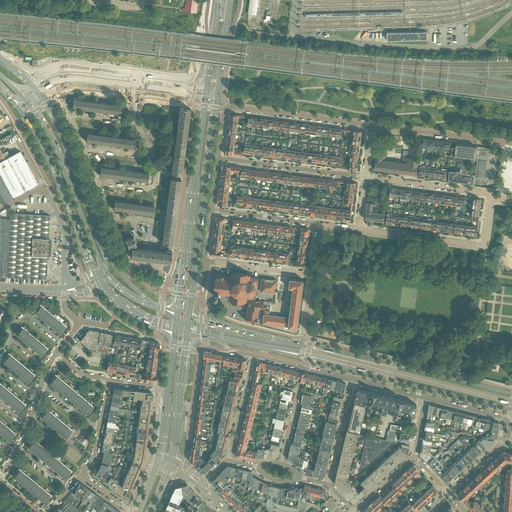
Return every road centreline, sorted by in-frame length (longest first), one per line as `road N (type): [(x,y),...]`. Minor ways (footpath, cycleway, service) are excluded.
road 1 (secondary): [(219,340),(511,409)]
road 2 (residential): [(128,269),(61,105),(71,99),(135,108)]
road 3 (secondary): [(511,394),(296,342)]
road 4 (residential): [(218,158),(224,108),(372,125)]
road 5 (secondary): [(12,101),(48,156),(95,274)]
road 6 (secondary): [(107,270),(27,97)]
road 7 (residential): [(491,198),(480,245),(358,229)]
road 8 (secondary): [(138,86),(210,89),(230,0)]
road 9 (unclassified): [(65,292),(64,232),(41,186),(0,209)]
road 10 (residential): [(365,177),(218,158)]
road 11 (secondary): [(218,0),(204,75),(139,73)]
road 12 (residential): [(372,125),(511,144)]
road 13 (secondary): [(139,73),(62,65),(17,88)]
road 14 (residential): [(365,177),(491,198)]
road 15 (secondary): [(296,342),(198,314),(178,323)]
